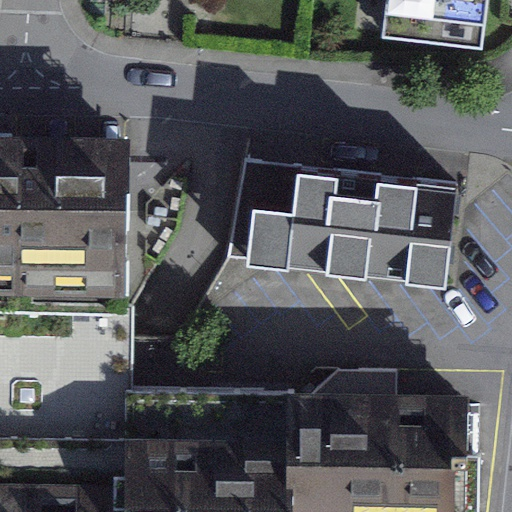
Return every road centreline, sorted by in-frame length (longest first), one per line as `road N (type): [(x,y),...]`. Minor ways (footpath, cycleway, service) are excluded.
road 1 (residential): [(511,130),(29,80)]
road 2 (unknown): [(240,102),(172,312)]
